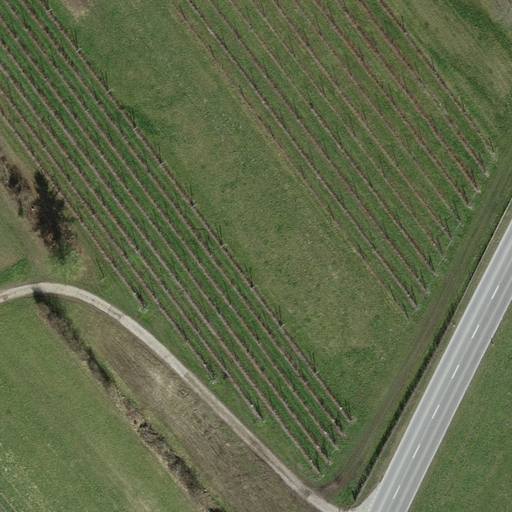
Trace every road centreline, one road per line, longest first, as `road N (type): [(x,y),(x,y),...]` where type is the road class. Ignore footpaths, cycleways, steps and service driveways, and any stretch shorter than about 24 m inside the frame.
road 1 (track): [(352,511),(110,295),(45,259),(0,274)]
road 2 (secondary): [(386,511),(511,266)]
